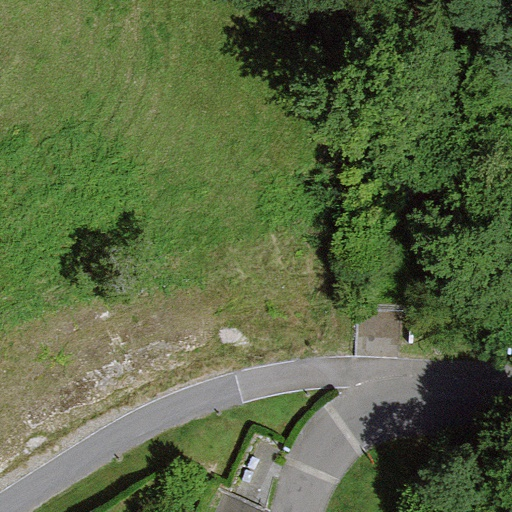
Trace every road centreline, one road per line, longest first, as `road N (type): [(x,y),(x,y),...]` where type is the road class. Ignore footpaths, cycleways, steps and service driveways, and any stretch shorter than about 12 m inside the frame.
road 1 (residential): [(6,511),(177,409),(249,381),(362,372),(387,405)]
road 2 (residential): [(387,405),(341,434),(304,475),(290,511)]
road 3 (residential): [(511,400),(387,405)]
